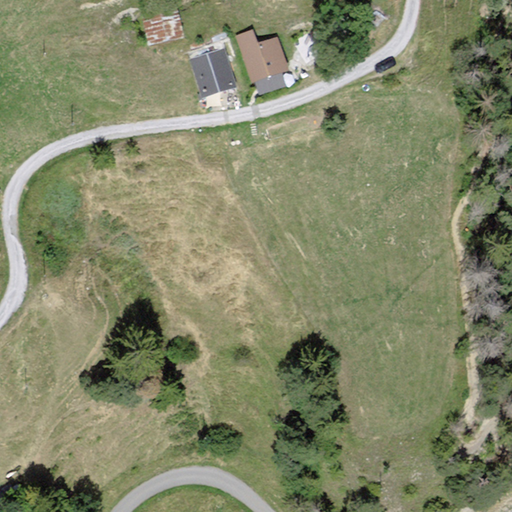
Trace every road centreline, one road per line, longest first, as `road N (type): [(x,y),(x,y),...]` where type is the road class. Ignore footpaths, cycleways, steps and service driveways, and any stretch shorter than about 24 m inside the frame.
road 1 (track): [(418,0),(416,25),(400,51),(326,92),(252,118),(93,138),(51,151),(13,198),(21,287),(0,326)]
road 2 (track): [(131,511),(182,482),(232,489),(261,511)]
